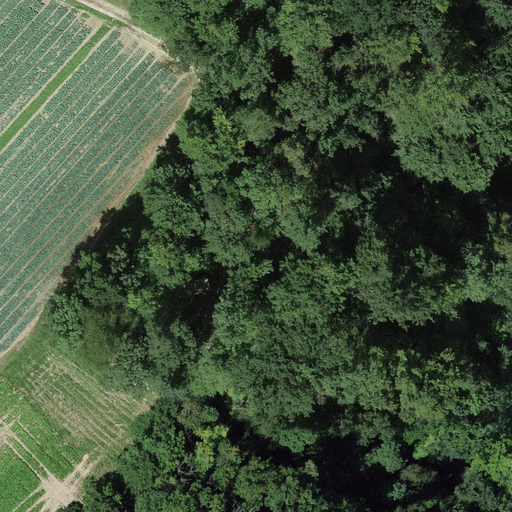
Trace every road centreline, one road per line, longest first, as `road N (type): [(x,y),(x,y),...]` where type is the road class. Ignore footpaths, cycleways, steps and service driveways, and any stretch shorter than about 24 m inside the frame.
road 1 (track): [(377,0),(98,511)]
road 2 (track): [(98,0),(324,101)]
